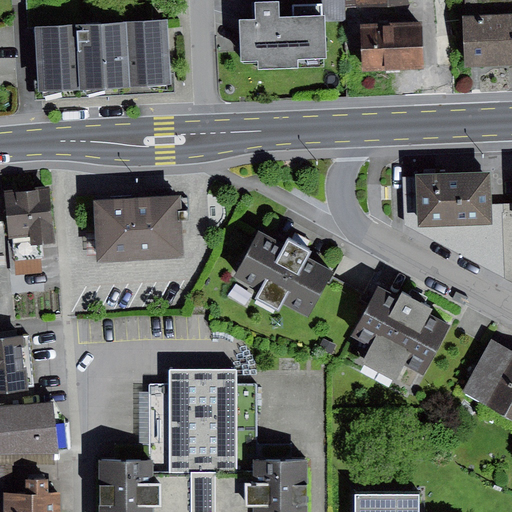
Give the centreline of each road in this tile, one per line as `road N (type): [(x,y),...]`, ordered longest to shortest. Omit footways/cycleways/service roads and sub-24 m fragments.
road 1 (residential): [(358,230),(256,181),(242,186),(220,173),(209,137)]
road 2 (residential): [(511,312),(358,230)]
road 3 (primary): [(209,137),(369,127)]
road 4 (primary): [(61,141),(209,137)]
road 5 (primary): [(369,127),(511,121)]
road 6 (residential): [(202,0),(209,137)]
road 7 (unknown): [(0,299),(16,270),(5,168)]
road 8 (residential): [(61,141),(72,276)]
